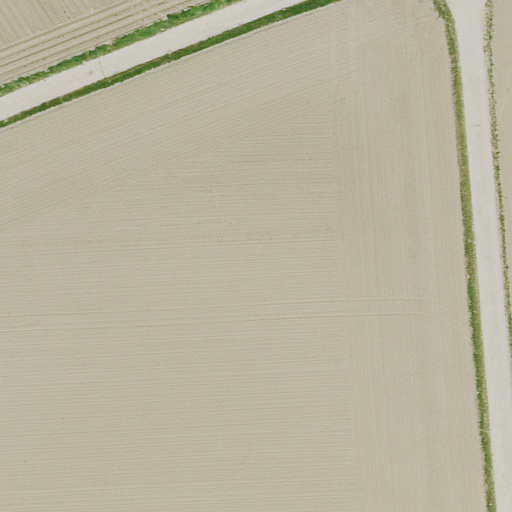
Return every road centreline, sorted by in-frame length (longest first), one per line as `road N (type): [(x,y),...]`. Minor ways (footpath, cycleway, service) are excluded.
road 1 (track): [(484,0),(511,343)]
road 2 (track): [(273,0),(0,106)]
